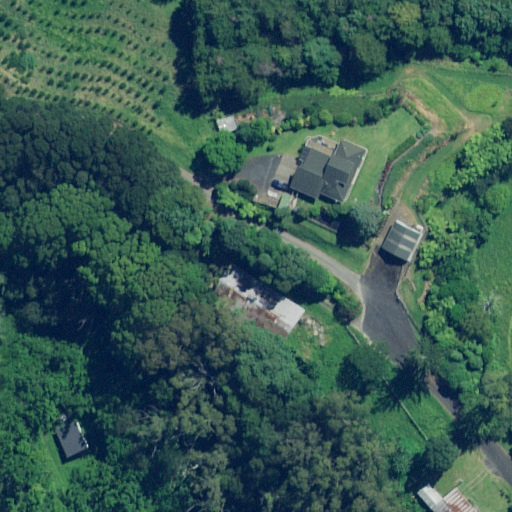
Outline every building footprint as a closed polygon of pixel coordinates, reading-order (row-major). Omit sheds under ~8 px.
[(237,129),(233,116),(216,121),(221,134),(237,129)] [(367,150),(343,140),(336,157),(310,146),(301,168),(292,187),(319,199),(321,193),(344,203),(367,150)] [(293,169),(281,163),(274,175),(286,182),(293,169)] [(281,197),(262,190),(258,199),(278,207),(281,197)] [(294,196),(286,193),(279,209),(287,212),(294,196)] [(418,225),(415,232),(395,222),(382,248),(410,262),(423,236),(421,235),(425,229),(418,225)] [(304,311),(229,262),(207,296),(281,345),(304,311)] [(418,494),(434,511),(475,511),(455,490),(443,501),(428,485),(418,494)]
